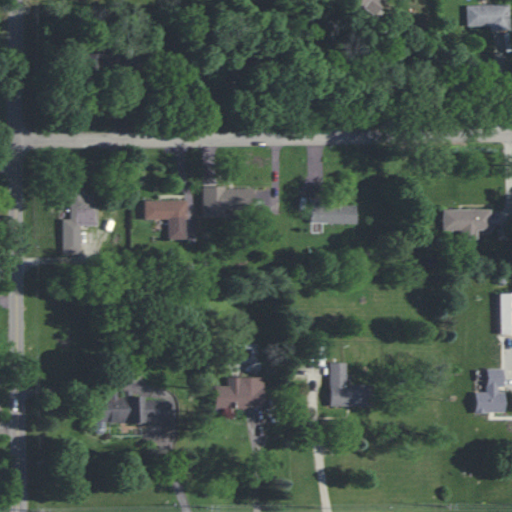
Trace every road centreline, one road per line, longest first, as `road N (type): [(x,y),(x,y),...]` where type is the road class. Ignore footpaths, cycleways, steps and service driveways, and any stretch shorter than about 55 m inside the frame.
road 1 (residential): [(14,0),(19,511)]
road 2 (residential): [(15,141),(511,135)]
